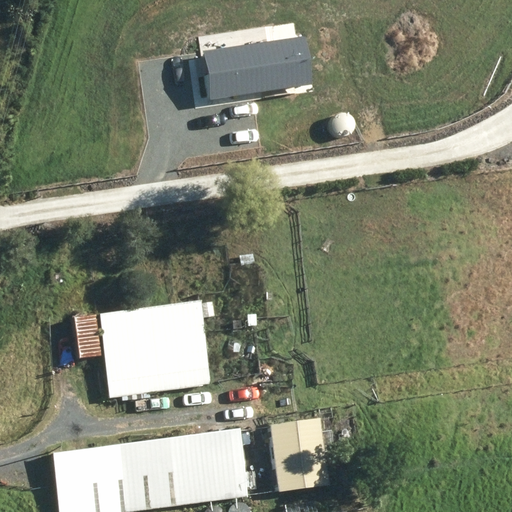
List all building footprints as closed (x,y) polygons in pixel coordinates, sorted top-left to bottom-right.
[(200,301),(97,314),(109,399),(211,385),(200,301)] [(95,315),(71,318),(76,359),(100,356),(95,315)] [(248,338),(229,340),(232,381),(250,379),(248,338)] [(318,418),(269,425),(278,492),(328,486),(318,418)] [(238,430),(51,453),(58,511),(129,511),(247,497),(242,458),(256,456),(252,430),(239,432),(238,430)] [(258,459),(244,460),(246,479),(261,478),(258,459)] [(247,511),(247,502),(198,509),(198,511),(247,511)]
